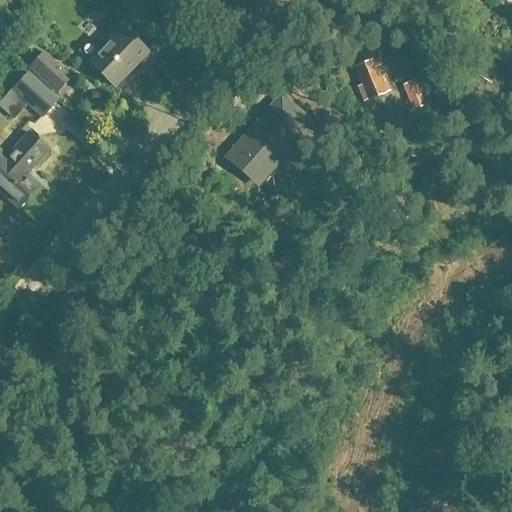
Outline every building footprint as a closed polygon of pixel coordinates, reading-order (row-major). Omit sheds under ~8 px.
[(121,28),(89,62),(115,87),(147,53),(121,28)] [(57,95),(72,79),(44,51),(28,68),(57,95)] [(372,61),(355,67),(362,84),(358,86),(364,101),(389,91),(379,66),(375,68),(372,61)] [(42,117),(57,100),(27,73),(0,103),(0,106),(14,118),(27,103),(42,117)] [(427,105),(417,80),(402,84),(413,111),(427,105)] [(282,97),(227,158),(253,181),(270,162),(274,165),(288,149),(302,161),(325,135),(282,97)] [(29,132),(7,156),(0,149),(0,192),(17,208),(39,184),(27,174),(49,150),(29,132)]
